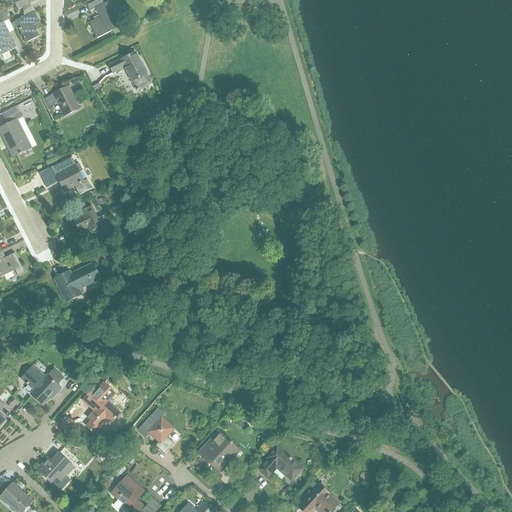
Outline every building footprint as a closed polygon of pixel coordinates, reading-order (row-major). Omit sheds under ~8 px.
[(29,0),(22,0),(20,1),(16,4),(19,10),(31,3),(29,0)] [(89,23),(97,39),(121,26),(120,24),(125,21),(117,6),(111,8),(107,1),(104,3),(101,0),(97,0),(87,6),(90,12),(95,9),(99,18),(89,23)] [(34,25),(40,22),(35,11),(34,12),(31,7),(24,11),(24,17),(15,21),(26,42),(39,36),(34,25)] [(0,11),(0,52),(1,55),(16,48),(7,28),(4,22),(9,19),(4,9),(0,11)] [(125,67),(133,82),(138,91),(151,84),(135,53),(109,66),(113,73),(125,67)] [(54,108),(52,106),(57,103),(64,116),(79,108),(68,86),(42,99),(48,111),(54,108)] [(0,128),(0,131),(2,136),(4,140),(6,144),(9,142),(15,154),(16,156),(20,154),(20,155),(22,154),(21,153),(31,149),(17,120),(22,117),(19,111),(5,118),(8,125),(7,125),(4,126),(3,127),(0,128)] [(72,157),(40,174),(47,189),(60,182),(64,191),(75,186),(79,194),(79,195),(93,188),(92,187),(87,179),(84,180),(80,172),(83,171),(79,163),(76,165),(72,157)] [(100,226),(103,232),(111,228),(104,215),(97,218),(92,207),(81,212),(83,216),(74,221),(80,231),(88,227),(90,231),(100,226)] [(0,277),(15,270),(17,274),(24,271),(15,253),(3,259),(0,252),(0,277)] [(79,289),(100,278),(93,264),(71,274),(70,272),(55,279),(66,303),(82,295),(79,289)] [(54,370),(48,377),(46,379),(33,367),(22,379),(28,385),(29,384),(35,390),(31,395),(43,406),(49,399),(49,398),(52,394),(54,396),(61,388),(58,386),(64,379),(54,370)] [(93,390),(83,401),(94,411),(88,417),(91,420),(86,426),(97,436),(102,430),(100,428),(107,420),(111,423),(119,414),(108,403),(115,395),(103,383),(99,387),(95,392),(93,390)] [(167,437),(175,429),(162,417),(165,414),(159,408),(139,430),(147,438),(150,434),(159,442),(156,446),(165,454),(174,444),(167,437)] [(231,462),(234,459),(234,457),(232,455),(237,448),(218,431),(204,448),(206,450),(201,456),(217,470),(228,459),(231,462)] [(96,452),(103,459),(115,447),(108,440),(96,452)] [(327,444),(322,448),(326,454),(332,450),(327,444)] [(278,467),(291,479),(300,469),(278,448),(267,459),(268,459),(258,470),(267,478),(278,467)] [(61,481),(73,467),(58,454),(51,461),(47,458),(38,469),(52,482),(57,476),(61,481)] [(111,493),(123,504),(131,511),(154,511),(161,506),(154,499),(146,508),(137,499),(145,491),(128,475),(111,493)] [(0,488),(0,495),(17,511),(23,511),(32,502),(8,480),(0,488)] [(311,511),(316,507),(321,511),(329,511),(338,502),(319,485),(299,506),(305,511),(311,511)] [(213,511),(214,511),(205,503),(196,511),(188,505),(181,511),(213,511)]
